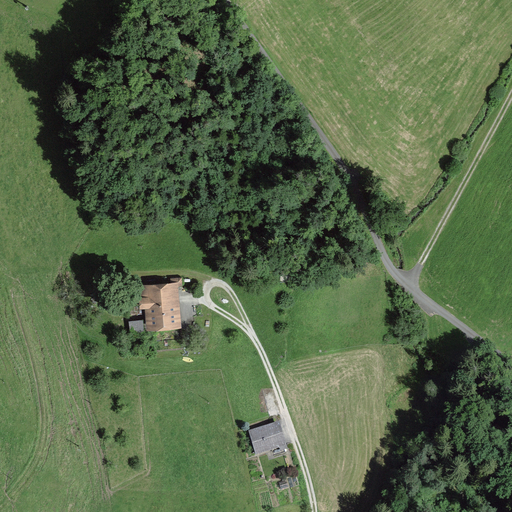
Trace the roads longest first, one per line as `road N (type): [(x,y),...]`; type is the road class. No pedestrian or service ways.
road 1 (track): [(0,508),(46,444),(47,405),(19,303),(26,280),(178,278)]
road 2 (track): [(511,467),(492,445),(487,348)]
